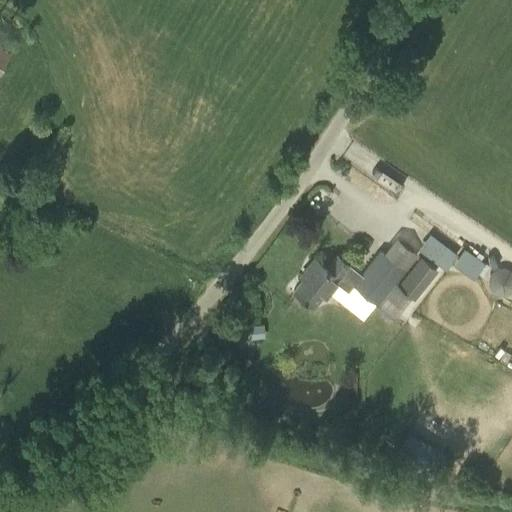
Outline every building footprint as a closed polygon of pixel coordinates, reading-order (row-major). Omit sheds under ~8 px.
[(0,47),(0,72),(10,53),(0,47)] [(428,255),(444,266),(454,251),(438,241),(428,255)] [(463,244),(450,261),(471,276),(484,259),(463,244)] [(336,253),(326,267),(315,258),(300,277),(302,278),(293,289),(313,305),(333,279),(348,291),(353,285),(378,304),(406,270),(379,250),(361,274),(350,265),(350,264),(336,253)] [(411,297),(435,268),(423,258),(399,288),(411,297)] [(511,269),(491,264),(486,288),(511,295),(511,291),(511,269)]
